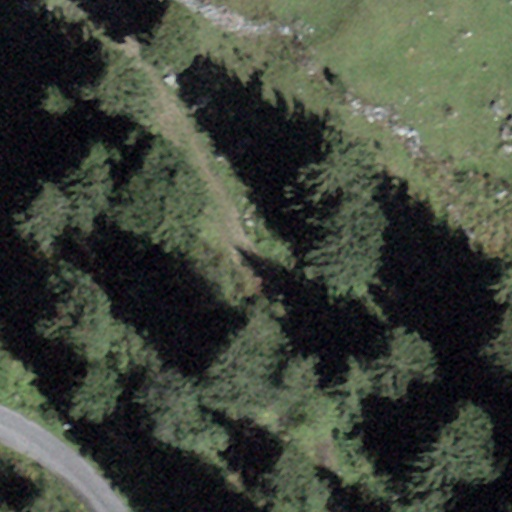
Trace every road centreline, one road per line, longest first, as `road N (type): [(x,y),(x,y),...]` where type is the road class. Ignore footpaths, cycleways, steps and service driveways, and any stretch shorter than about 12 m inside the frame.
road 1 (track): [(341,511),(315,388),(113,0)]
road 2 (track): [(112,511),(41,423),(0,419)]
